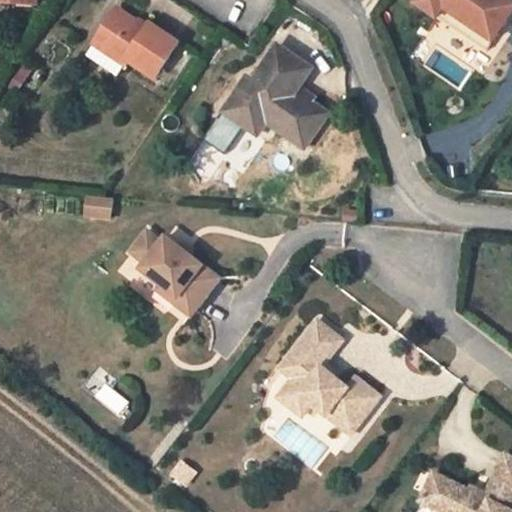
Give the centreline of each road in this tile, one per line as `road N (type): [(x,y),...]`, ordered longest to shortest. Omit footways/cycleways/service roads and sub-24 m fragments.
road 1 (residential): [(317,0),(345,19),(409,183),(431,206),(511,221)]
road 2 (residential): [(511,373),(375,269)]
